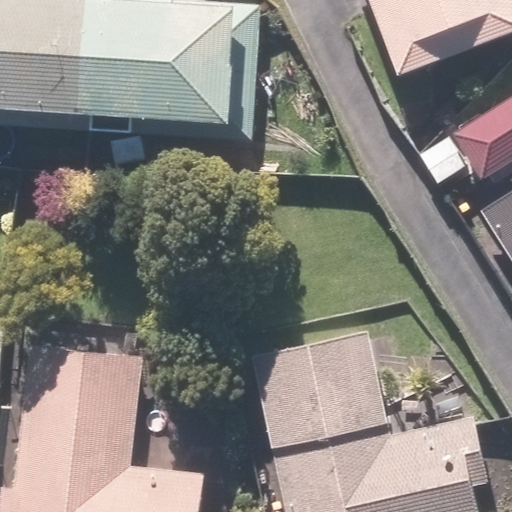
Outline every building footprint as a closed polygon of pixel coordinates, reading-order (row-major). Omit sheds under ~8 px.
[(0,0),(0,97),(260,114),(266,0),(0,0)] [(511,0),(389,0),(416,70),(511,33),(511,0)] [(497,176),(511,166),(511,102),(468,131),(497,176)] [(511,192),(494,204),(511,231),(511,192)] [(380,328),(264,355),(295,511),(502,511),(482,413),(401,430),(380,328)] [(153,351),(40,344),(31,483),(16,482),(14,511),(217,511),(221,468),(145,463),(153,351)]
